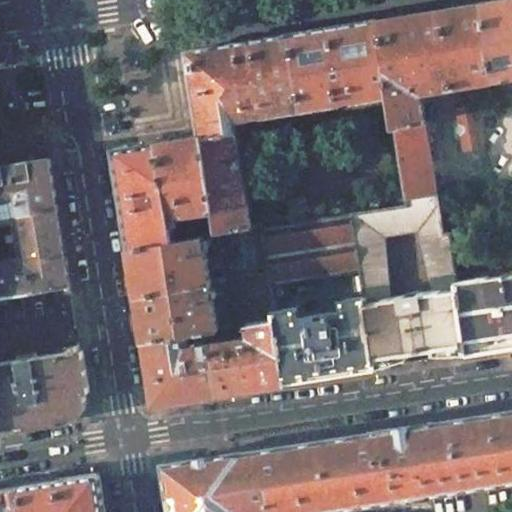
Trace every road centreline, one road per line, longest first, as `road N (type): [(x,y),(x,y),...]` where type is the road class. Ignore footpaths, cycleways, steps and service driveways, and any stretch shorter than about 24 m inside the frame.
road 1 (residential): [(126,443),(62,12)]
road 2 (residential): [(126,443),(511,380)]
road 3 (residential): [(0,463),(126,443)]
